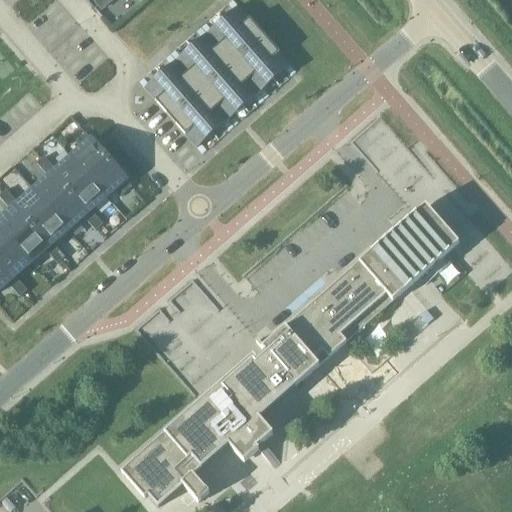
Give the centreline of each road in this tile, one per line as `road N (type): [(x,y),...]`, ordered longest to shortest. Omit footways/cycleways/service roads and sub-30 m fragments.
road 1 (residential): [(438,12),(206,216)]
road 2 (residential): [(206,216),(0,397)]
road 3 (residential): [(103,96),(206,216)]
road 4 (residential): [(66,0),(128,75),(103,96)]
